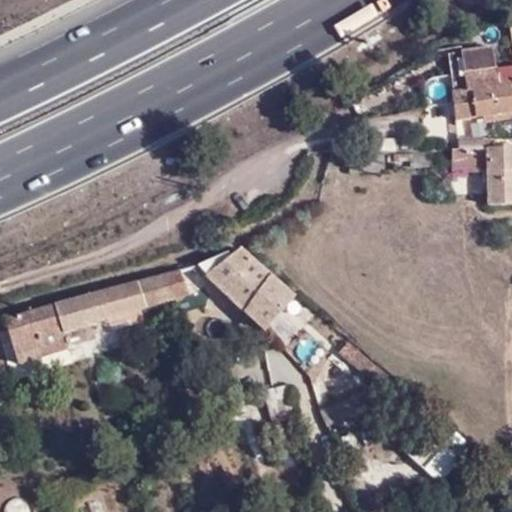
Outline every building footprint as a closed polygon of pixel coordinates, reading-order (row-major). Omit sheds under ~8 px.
[(491,48),(461,51),(464,74),(493,70),(491,48)] [(511,68),(493,70),(464,74),(465,92),(449,94),(453,122),(511,113),(511,68)] [(511,191),(511,151),(503,152),(501,157),(450,156),(450,175),(491,177),(491,192),(511,191)] [(385,170),(384,153),(351,155),(353,173),(385,170)] [(511,191),(491,192),(490,214),(511,213),(511,191)] [(205,278),(210,284),(264,333),(293,301),(238,252),(230,258),(228,256),(199,268),(205,278)] [(188,302),(182,274),(131,287),(140,315),(188,302)] [(96,327),(140,315),(131,287),(9,318),(14,336),(31,331),(34,342),(68,334),(73,351),(99,344),(96,327)] [(21,364),(73,351),(68,334),(34,342),(31,331),(14,336),(21,364)] [(347,347),(339,356),(366,379),(386,397),(394,388),(374,370),(347,347)] [(291,389),(271,395),(281,426),(302,422),(291,389)] [(376,408),(368,393),(318,415),(326,431),(376,408)] [(437,423),(430,432),(470,466),(477,458),(437,423)]
